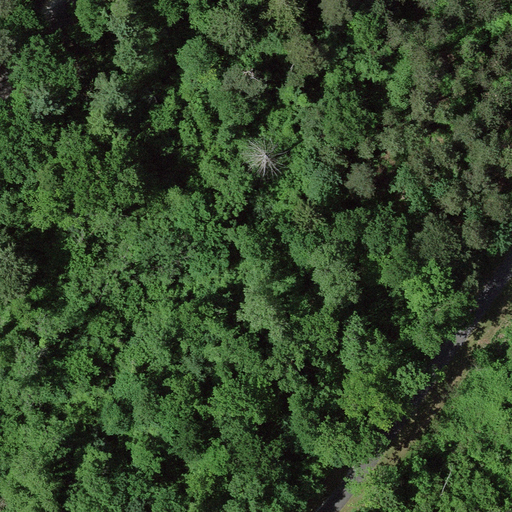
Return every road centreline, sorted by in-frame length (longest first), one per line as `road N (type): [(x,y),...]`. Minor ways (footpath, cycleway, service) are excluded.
road 1 (residential): [(329,511),(511,264)]
road 2 (unclassified): [(85,0),(34,35),(0,99)]
